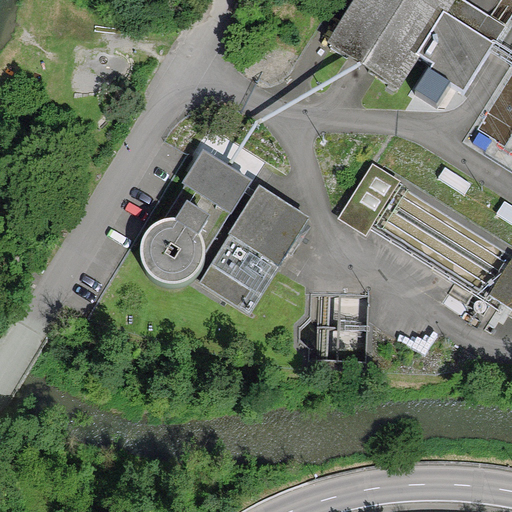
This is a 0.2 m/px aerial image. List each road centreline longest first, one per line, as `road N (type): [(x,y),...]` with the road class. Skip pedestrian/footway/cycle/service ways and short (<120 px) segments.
road 1 (unclassified): [(0,368),(185,72),(219,0)]
road 2 (tertiary): [(511,491),(398,485),(289,511)]
